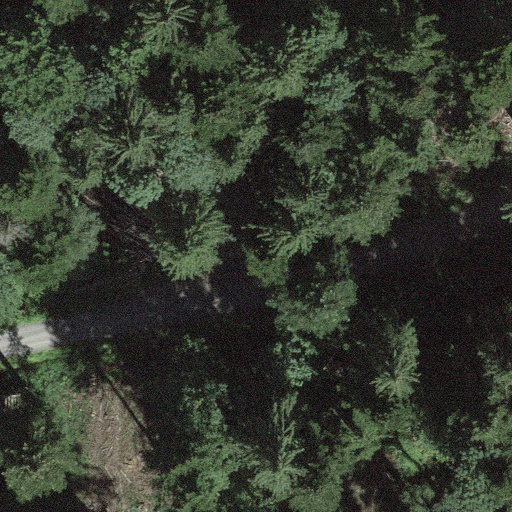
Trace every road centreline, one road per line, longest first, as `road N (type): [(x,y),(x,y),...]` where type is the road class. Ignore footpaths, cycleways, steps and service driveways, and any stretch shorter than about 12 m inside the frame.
road 1 (track): [(0,344),(171,313),(410,250),(511,200)]
road 2 (track): [(171,313),(302,0)]
